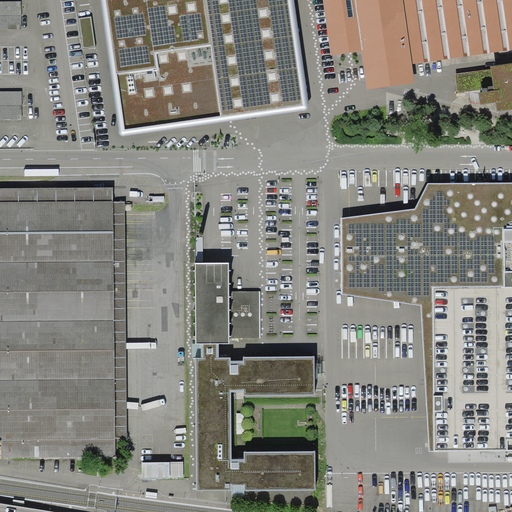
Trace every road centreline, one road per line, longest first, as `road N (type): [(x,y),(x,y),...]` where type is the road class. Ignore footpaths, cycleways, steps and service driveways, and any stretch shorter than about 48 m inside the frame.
road 1 (unclassified): [(0,165),(511,157)]
road 2 (track): [(173,405),(140,419),(131,469),(116,482),(0,469)]
road 3 (unknown): [(213,163),(217,250),(225,254),(251,253),(250,162)]
road 4 (unknown): [(293,160),(302,347)]
road 5 (unknown): [(102,164),(81,0)]
road 6 (unknown): [(419,375),(420,441),(443,453),(500,457)]
road 7 (unknown): [(454,399),(452,302),(496,294)]
road 8 (unknown): [(334,310),(391,307),(413,315),(419,375)]
